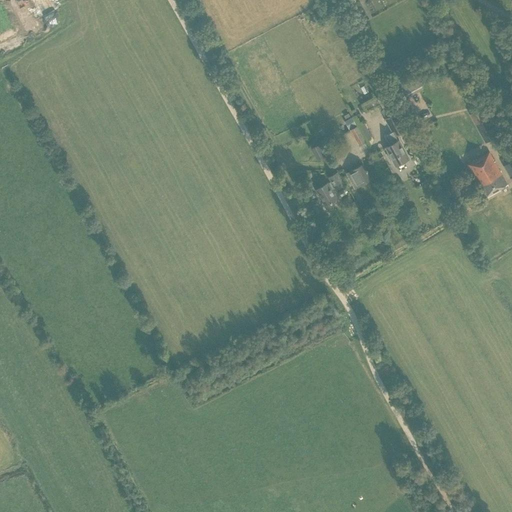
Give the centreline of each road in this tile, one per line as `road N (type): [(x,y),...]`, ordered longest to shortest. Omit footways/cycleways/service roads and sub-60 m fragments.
road 1 (track): [(171,0),(335,291)]
road 2 (track): [(335,291),(456,511)]
road 3 (track): [(344,0),(464,206)]
